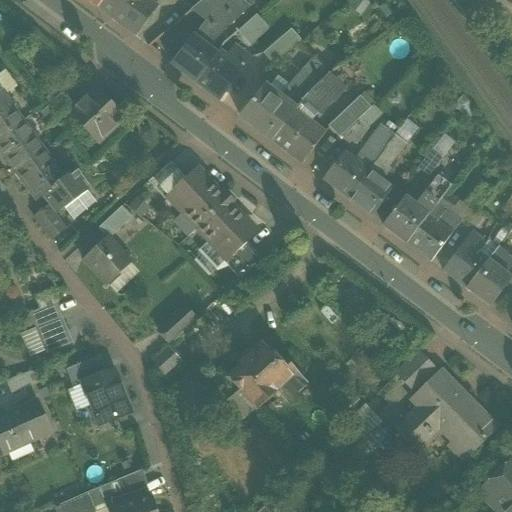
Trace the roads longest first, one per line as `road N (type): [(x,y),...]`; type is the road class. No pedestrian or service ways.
road 1 (residential): [(34,0),(511,364)]
road 2 (residential): [(180,511),(140,367),(0,200)]
